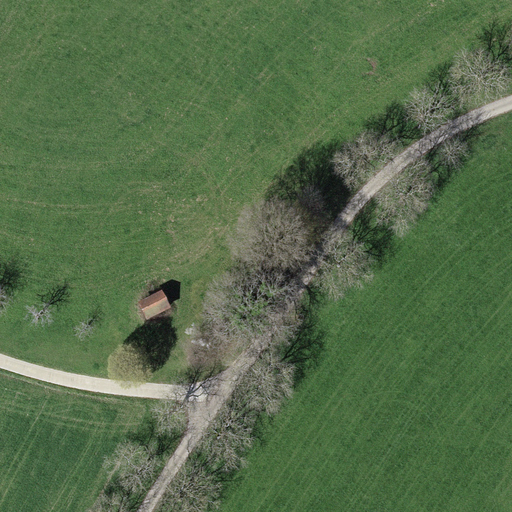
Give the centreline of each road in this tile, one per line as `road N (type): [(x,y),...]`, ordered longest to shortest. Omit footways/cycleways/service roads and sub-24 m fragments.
road 1 (unclassified): [(511,101),(443,130),(357,201),(144,511)]
road 2 (track): [(0,360),(134,390),(227,386)]
